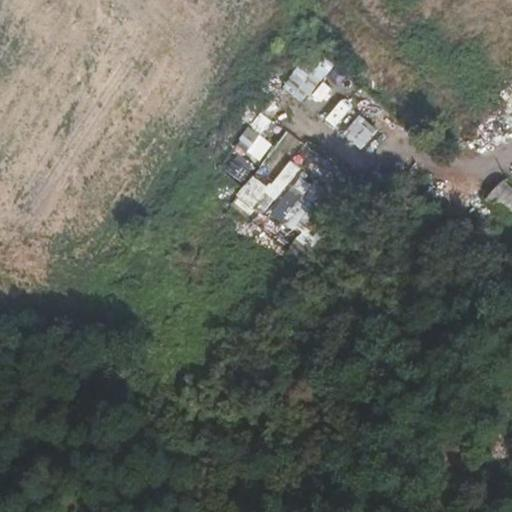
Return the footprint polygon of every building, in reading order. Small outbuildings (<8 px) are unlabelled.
[(319,49),(285,91),(302,105),(336,63),(319,49)] [(330,77),(347,92),(355,83),(338,68),(330,77)] [(339,94),(325,124),(340,131),(354,101),(339,94)] [(364,115),(345,133),(360,149),(379,132),(364,115)] [(252,130),(238,145),(260,166),(274,151),(252,130)] [(306,246),(349,175),(302,147),(291,166),(306,175),(291,199),(285,195),(272,217),(303,235),(299,241),(306,246)] [(251,175),(235,203),(266,221),(298,165),(289,160),(273,187),(251,175)] [(511,188),(502,180),(485,200),(507,220),(511,213),(511,188)]
